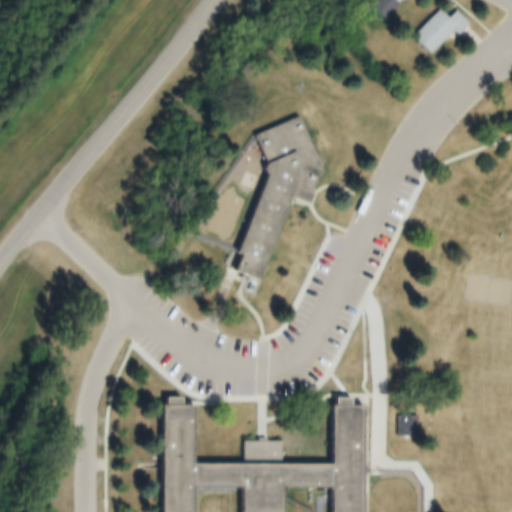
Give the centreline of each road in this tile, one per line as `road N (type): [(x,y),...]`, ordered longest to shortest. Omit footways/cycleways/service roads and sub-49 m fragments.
road 1 (residential): [(86,511),(89,403),(134,303),(213,366),(271,368),(293,359),(316,335),(421,116),(446,85),(511,34)]
road 2 (tertiary): [(0,258),(212,0)]
road 3 (residential): [(35,215),(134,303)]
